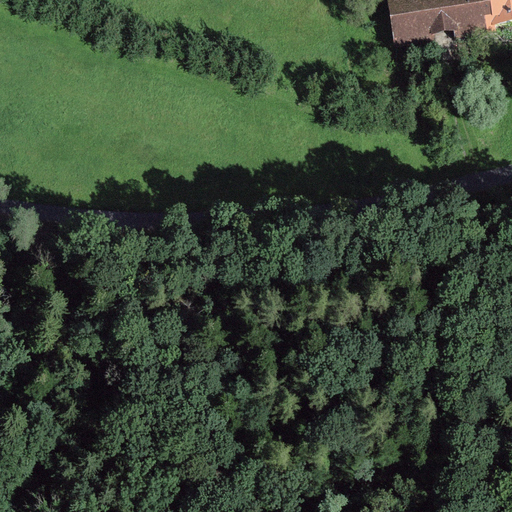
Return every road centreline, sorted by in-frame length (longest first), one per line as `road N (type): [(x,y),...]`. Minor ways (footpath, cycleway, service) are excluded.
road 1 (unclassified): [(511,174),(363,206),(225,222),(74,217),(0,204)]
road 2 (track): [(138,222),(0,282)]
